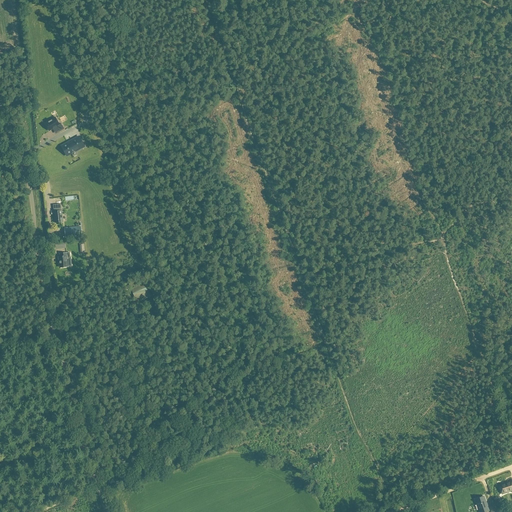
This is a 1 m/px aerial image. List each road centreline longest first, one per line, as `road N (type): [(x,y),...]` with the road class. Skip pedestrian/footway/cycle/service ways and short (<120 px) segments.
road 1 (unclassified): [(106,511),(53,334),(26,178),(0,106)]
road 2 (track): [(394,511),(511,466)]
